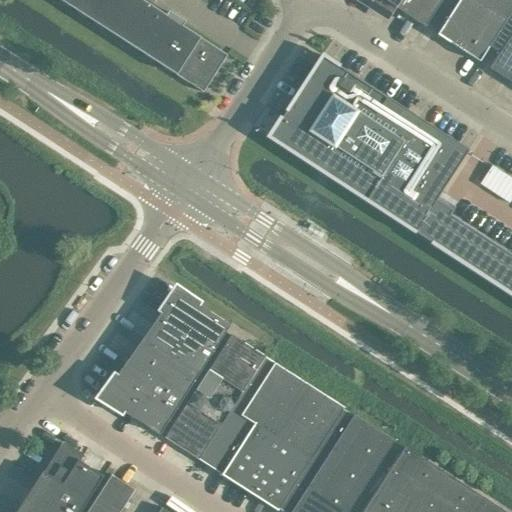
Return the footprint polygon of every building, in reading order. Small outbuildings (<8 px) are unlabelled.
[(64,0),(198,86),(222,50),(144,0),(64,0)] [(392,0),(391,2),(420,21),(433,0),(392,0)] [(451,0),(433,29),(474,56),(475,55),(509,0),(451,0)] [(511,18),(485,62),(511,80),(511,18)] [(270,123),(264,132),(314,164),(315,163),(362,193),(360,194),(457,258),(511,292),(511,251),(445,208),(448,204),(431,193),(463,144),(342,66),(317,50),(280,107),(278,110),(274,116),(273,118),(270,123)] [(172,283),(138,331),(193,367),(225,318),(172,283)] [(182,396),(160,431),(194,452),(216,418),(260,350),(226,328),(182,396)] [(138,331),(97,390),(155,427),(193,367),(138,331)] [(216,418),(194,452),(218,468),(273,503),(274,502),(306,452),(338,403),(339,402),(270,357),(260,350),(216,418)] [(306,452),(274,502),(285,510),(284,510),(286,511),(338,511),(388,435),(388,434),(349,409),(349,410),(338,403),(306,452)] [(7,511),(71,511),(98,470),(74,454),(77,449),(68,444),(58,437),(47,455),(45,453),(38,464),(38,465),(38,466),(37,465),(37,466),(25,484),(16,497),(15,500),(7,511)] [(399,440),(353,511),(511,511),(399,440)] [(107,468),(78,511),(110,511),(129,483),(107,468)] [(149,511),(175,511),(157,500),(156,501),(149,511)]
